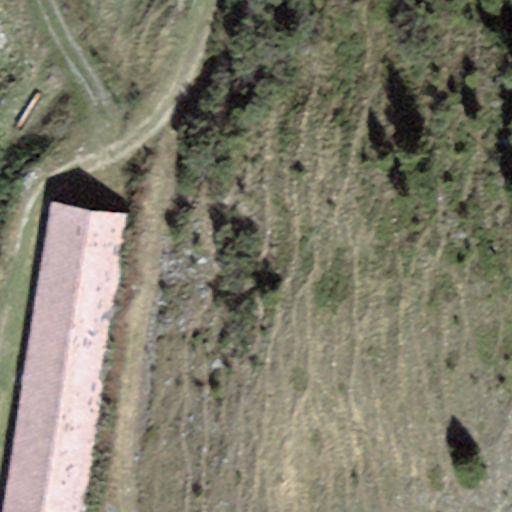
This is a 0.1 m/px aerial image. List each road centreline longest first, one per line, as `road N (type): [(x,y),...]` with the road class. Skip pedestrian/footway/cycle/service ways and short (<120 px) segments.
road 1 (track): [(0,401),(37,278),(54,177),(84,166),(99,147),(135,140),(169,93),(207,0)]
road 2 (track): [(43,0),(94,99),(99,147)]
